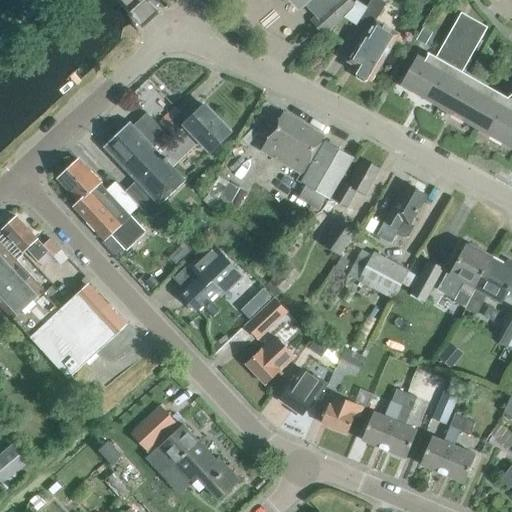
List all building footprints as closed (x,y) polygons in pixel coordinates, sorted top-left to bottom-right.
[(291,0),(300,8),(304,4),(316,17),(311,21),(324,35),(343,18),(356,26),(368,33),(365,38),(362,37),(347,62),(356,68),(354,71),(371,82),(389,52),(388,52),(398,35),(376,21),(386,4),(379,0),(371,0),(367,8),(357,1),(354,6),(348,0),(291,0)] [(462,72),(487,28),(461,13),(436,57),(429,52),(429,54),(425,61),(417,57),(401,86),(511,148),(511,94),(508,98),(462,72)] [(416,41),(425,46),(432,33),(423,28),(416,41)] [(179,154),(183,158),(200,141),(210,152),(230,133),(204,106),(184,125),(188,128),(177,139),(181,143),(175,149),(177,152),(173,155),(176,158),(179,154)] [(181,143),(177,139),(173,142),(147,114),(134,127),(130,122),(103,148),(136,182),(125,192),(160,229),(172,218),(160,205),(185,181),(173,168),(183,158),(179,154),(176,158),(173,155),(177,152),(175,149),(181,143)] [(308,164),(324,137),(283,114),(270,137),(261,152),(262,152),(272,158),(272,157),(301,174),(297,181),(305,185),(297,198),(319,211),(327,198),(330,199),(353,159),(325,142),(311,166),(308,164)] [(130,217),(99,185),(100,184),(78,160),(58,179),(79,202),(73,207),(104,241),(110,235),(124,250),(145,231),(131,216),(130,217)] [(365,196),(380,170),(363,160),(349,186),(344,183),(334,200),(347,208),(357,191),(365,196)] [(230,208),(239,191),(218,179),(208,195),(230,208)] [(408,237),(414,226),(410,224),(426,196),(406,184),(377,235),(391,244),(396,235),(401,238),(408,237)] [(49,251),(16,217),(2,231),(23,253),(26,249),(38,262),(49,251)] [(340,256),(357,232),(339,219),(321,244),(340,256)] [(221,299),(243,278),(212,245),(192,263),(203,275),(181,296),(196,312),(216,293),(221,299)] [(465,308),(492,259),(466,245),(450,275),(465,283),(454,302),(465,308)] [(60,311),(0,246),(0,304),(69,379),(125,327),(87,286),(60,311)] [(420,276),(409,271),(373,251),(357,282),(393,300),(402,284),(412,289),(410,294),(425,302),(444,269),(429,260),(420,276)] [(511,262),(507,260),(504,266),(492,259),(465,308),(476,314),(486,295),(501,304),(511,286),(511,262)] [(284,292),(300,276),(287,264),(271,280),(284,292)] [(152,290),(158,284),(152,277),(145,283),(152,290)] [(259,340),(288,313),(275,300),(246,327),(259,340)] [(505,348),(511,336),(511,307),(509,305),(490,339),(505,348)] [(292,334),(300,345),(313,336),(304,325),(292,334)] [(321,358),(330,346),(316,336),(308,349),(321,358)] [(295,358),(276,338),(262,351),(247,365),(266,386),(295,358)] [(357,377),(366,359),(345,349),(336,368),(357,377)] [(511,390),(511,368),(502,385),(511,390)] [(312,376),(301,369),(279,400),(302,416),(314,399),(317,401),(328,384),(314,374),(312,376)] [(383,450),(406,394),(396,390),(385,417),(374,413),(362,441),(383,450)] [(446,425),(457,398),(441,392),(430,418),(446,425)] [(411,411),(416,398),(406,394),(383,450),(406,459),(418,431),(405,426),(411,411)] [(363,408),(337,397),(333,406),(329,405),(321,424),(347,434),(355,416),(359,418),(363,408)] [(161,406),(131,434),(149,453),(179,425),(161,406)] [(442,474),(454,446),(460,432),(466,419),(455,414),(450,426),(448,426),(442,441),(432,437),(420,465),(442,474)] [(466,419),(460,432),(469,436),(474,423),(466,419)] [(216,460),(183,425),(160,446),(192,483),(201,475),(209,483),(205,486),(219,501),(240,481),(218,458),(216,460)] [(112,464),(121,456),(109,442),(99,451),(112,464)] [(0,481),(6,489),(19,478),(15,474),(28,463),(12,445),(0,454),(0,481)] [(454,446),(442,474),(464,483),(476,456),(454,446)] [(61,478),(72,490),(102,462),(90,450),(61,478)] [(510,488),(511,485),(511,463),(511,464),(500,479),(510,488)] [(120,501),(130,493),(113,474),(104,482),(120,501)]
